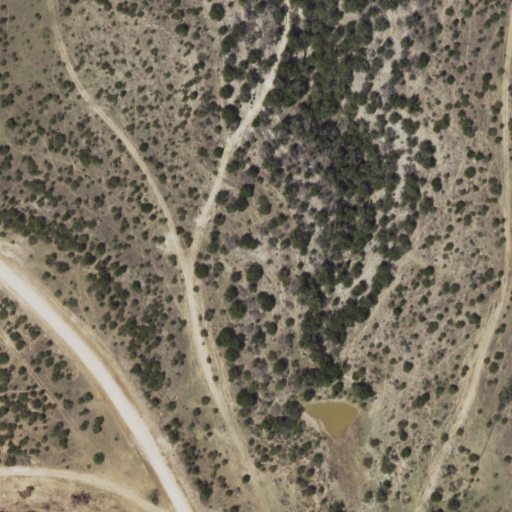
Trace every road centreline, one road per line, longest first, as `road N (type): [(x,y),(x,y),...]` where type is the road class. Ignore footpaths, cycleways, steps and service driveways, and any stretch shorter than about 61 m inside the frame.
road 1 (residential): [(291,511),(223,308),(228,243),(288,52),(290,0)]
road 2 (residential): [(0,486),(123,499),(141,511)]
